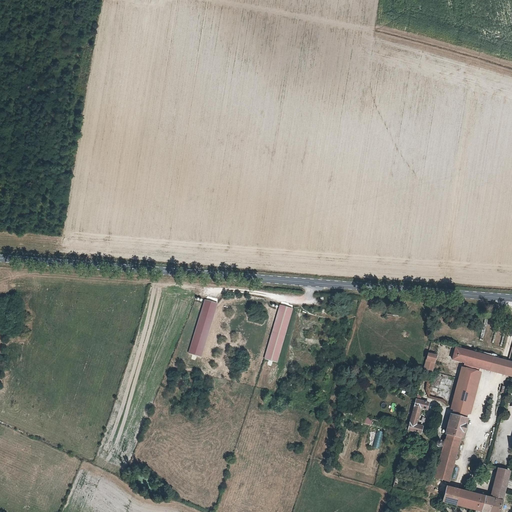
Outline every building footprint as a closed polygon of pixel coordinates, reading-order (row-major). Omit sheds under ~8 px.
[(222,292),(205,345),(216,349),(234,295),(222,292)] [(204,299),(188,353),(201,357),(217,303),(204,299)] [(270,303),(254,357),(266,360),(282,307),(270,303)] [(452,359),(464,362),(468,350),(455,346),(452,359)] [(468,350),(464,362),(478,366),(496,372),(500,360),(468,350)] [(436,354),(427,351),(421,370),(430,372),(436,354)] [(496,372),(504,374),(507,362),(500,360),(496,372)] [(464,362),(451,409),(464,413),(478,366),(464,362)] [(419,425),(414,423),(419,406),(424,407),(426,401),(413,398),(405,427),(418,431),(419,425)] [(449,415),(443,433),(456,437),(457,438),(463,419),(449,415)] [(370,426),(373,419),(365,417),(363,423),(370,426)] [(376,430),(373,448),(379,449),(383,432),(376,430)] [(442,440),(454,444),(456,437),(443,433),(442,440)] [(440,490),(454,444),(442,440),(430,478),(428,477),(425,486),(422,498),(447,505),(451,493),(440,490)] [(494,476),(492,481),(502,484),(503,480),(505,474),(495,472),(494,476)] [(422,498),(425,486),(403,480),(400,492),(422,498)] [(469,511),(493,511),(502,484),(492,481),(485,504),(469,499),(466,511),(469,511)] [(447,505),(466,511),(469,499),(459,496),(451,493),(447,505)]
